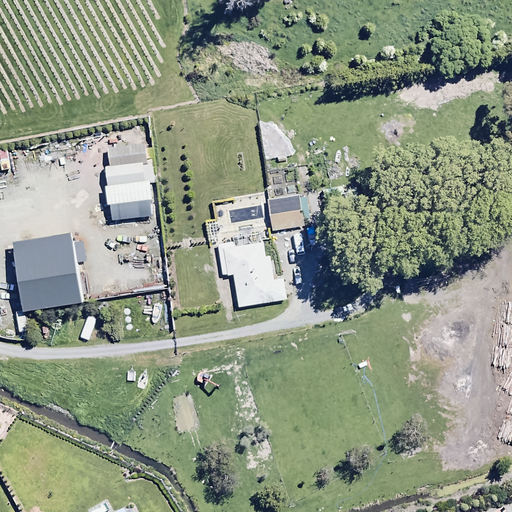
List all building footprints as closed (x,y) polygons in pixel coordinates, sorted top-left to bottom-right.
[(109,209),(112,208),(115,225),(153,218),(150,203),(154,202),(151,184),(147,184),(144,167),(148,166),(145,145),(109,151),(112,168),(106,169),(109,189),(106,189),(109,209)] [(341,189),(322,192),(324,202),(343,199),(341,189)] [(304,230),(303,222),(310,221),(306,199),(300,200),(300,198),(268,202),(272,234),(304,230)] [(85,306),(79,264),(87,263),(84,244),(76,245),(75,237),(16,245),(26,315),(85,306)] [(233,278),(238,310),(286,302),(283,281),(274,283),(270,259),(266,260),(263,245),(238,249),(237,244),(217,247),(222,278),(227,277),(227,279),(233,278)]
